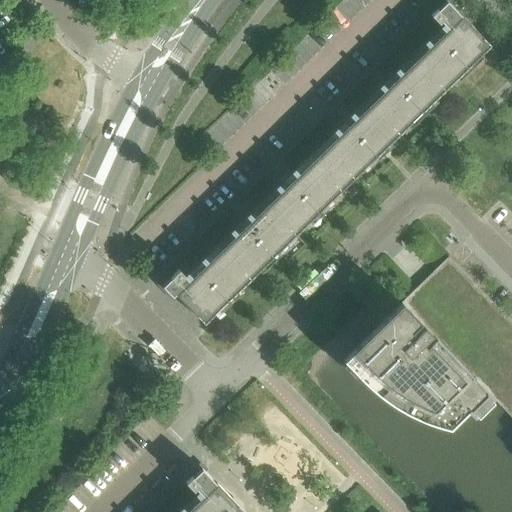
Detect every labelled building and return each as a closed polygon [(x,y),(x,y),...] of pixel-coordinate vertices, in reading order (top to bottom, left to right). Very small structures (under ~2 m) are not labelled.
[(203,322),(374,154),(488,43),(460,15),(459,15),(445,0),(434,11),(434,10),(427,16),(435,24),(437,22),(444,29),(189,279),(179,269),(162,286),(173,296),(175,293),(203,322)] [(21,178),(14,169),(4,176),(11,185),(21,178)] [(511,322),(449,257),(425,280),(401,304),(486,392),(511,419),(511,322)] [(486,392),(401,304),(342,360),(359,377),(369,386),(379,395),(389,402),(400,409),(412,415),(424,420),(436,425),(449,428),(486,392)] [(243,511),(215,483),(215,484),(200,469),(190,479),(189,478),(183,485),(190,493),(193,490),(200,498),(184,511),(243,511)]
